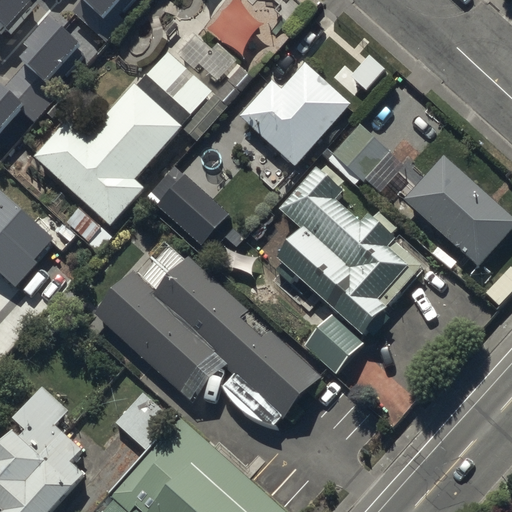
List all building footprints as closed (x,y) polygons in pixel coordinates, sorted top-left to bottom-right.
[(56,91),(85,58),(49,25),(25,52),(32,59),(2,93),(0,91),(0,31),(7,38),(31,11),(19,0),(0,0),(0,138),(0,139),(18,119),(30,129),(60,95),(56,91)] [(38,0),(32,8),(63,35),(80,16),(67,5),(71,0),(38,0)] [(81,0),(73,9),(104,38),(122,20),(117,15),(131,0),(81,0)] [(350,70),(338,83),(358,101),(370,88),(350,70)] [(241,128),(294,176),(351,114),(306,74),(283,100),(274,92),(241,128)] [(36,167),(110,234),(141,200),(132,192),(181,139),(134,96),(85,149),(67,133),(36,167)] [(214,172),(240,143),(221,125),(198,151),(194,155),(198,158),(188,169),(201,181),(212,170),(214,172)] [(332,164),(364,192),(390,164),(359,135),(332,164)] [(511,245),(511,227),(443,166),(406,207),(483,277),(511,245)] [(153,203),(209,253),(235,224),(179,174),(153,203)] [(311,357),(338,381),(431,278),(399,249),(405,243),(378,219),(364,234),(338,210),(346,201),(320,177),(281,220),(304,241),(278,269),(340,326),(311,357)] [(40,272),(60,250),(0,195),(0,278),(21,298),(43,274),(40,272)] [(113,245),(80,215),(67,230),(99,259),(113,245)] [(152,305),(129,284),(92,325),(178,403),(216,362),(236,381),(219,399),(271,445),(320,392),(184,269),(152,305)] [(68,293),(55,307),(73,324),(87,310),(68,293)] [(55,314),(40,331),(55,346),(71,329),(55,314)] [(14,318),(0,332),(0,352),(6,358),(30,333),(14,318)] [(0,511),(62,511),(85,487),(71,475),(83,460),(58,437),(70,424),(43,399),(13,431),(25,442),(0,469),(0,511)] [(141,406),(115,435),(143,460),(169,432),(141,406)] [(268,511),(177,429),(102,511),(268,511)]
